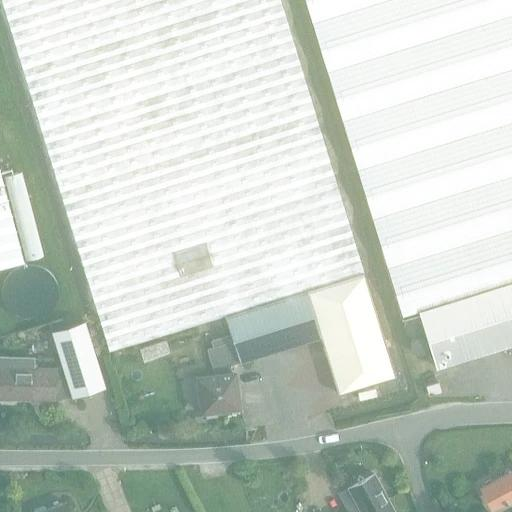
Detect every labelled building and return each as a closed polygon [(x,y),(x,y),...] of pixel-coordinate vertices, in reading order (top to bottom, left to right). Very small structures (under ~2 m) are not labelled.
[(1,0),(18,52),(86,279),(110,353),(224,316),(362,272),(278,0),(1,0)] [(511,0),(303,0),(400,317),(417,312),(511,283),(511,0)] [(0,267),(24,261),(24,260),(2,176),(0,169),(0,267)] [(224,316),(232,341),(239,363),(319,337),(336,394),(394,377),(362,272),(224,316)] [(511,283),(417,312),(435,370),(511,345),(511,283)] [(0,357),(0,401),(1,403),(13,403),(15,400),(38,400),(38,404),(56,404),(56,401),(70,395),(71,397),(104,387),(83,321),(50,331),(62,366),(56,369),(33,368),(33,358),(0,357)] [(229,366),(239,363),(232,341),(206,349),(214,375),(196,377),(201,412),(204,412),(206,418),(215,417),(217,409),(238,407),(233,373),(231,373),(229,366)] [(428,396),(441,391),(438,382),(425,386),(428,396)] [(506,502),(511,498),(511,469),(479,487),(490,508),(505,500),(506,502)] [(394,511),(374,473),(373,473),(347,487),(358,507),(356,508),(348,511),(394,511)] [(67,511),(63,501),(46,509),(42,506),(32,510),(31,511),(67,511)]
